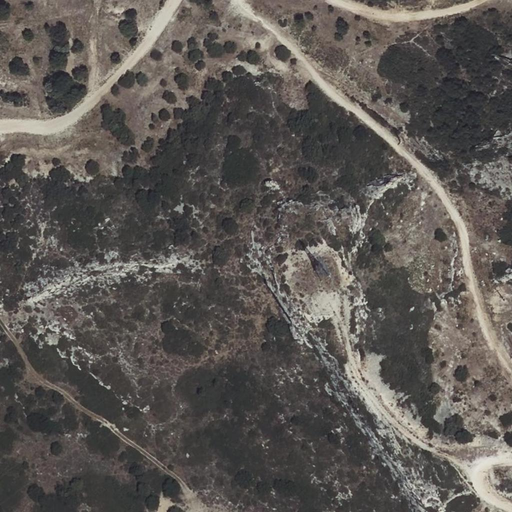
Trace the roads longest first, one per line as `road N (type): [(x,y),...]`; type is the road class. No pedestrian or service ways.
road 1 (track): [(240,0),(327,91),(399,145),(443,193),(464,235),(488,339),(511,379)]
road 2 (track): [(0,128),(62,123),(138,57),(173,0)]
road 3 (track): [(338,0),(420,17),(478,0)]
